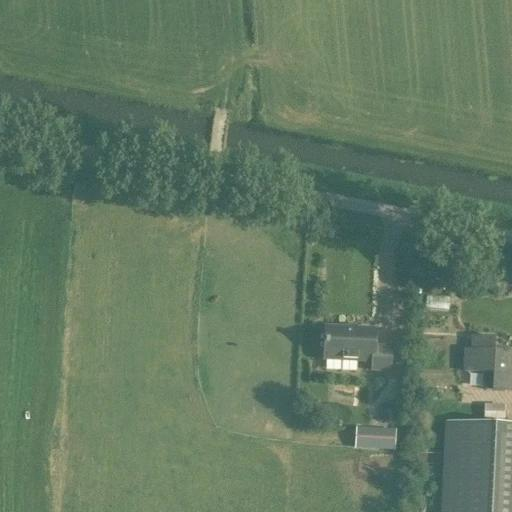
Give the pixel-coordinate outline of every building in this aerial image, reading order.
[(376,329),(327,326),(325,358),(373,361),(372,370),(390,371),(392,346),(375,345),(376,329)] [(511,511),(511,352),(494,352),(495,339),(473,337),(472,350),(465,350),(464,372),(491,374),(490,391),(511,392),(511,426),(447,423),(442,511),(511,511)] [(370,376),(369,362),(321,363),(321,377),(370,376)] [(380,407),(380,421),(394,422),(394,407),(380,407)] [(504,421),(504,408),(486,407),(486,421),(504,421)] [(356,434),(356,449),(392,450),(393,436),(356,434)]
